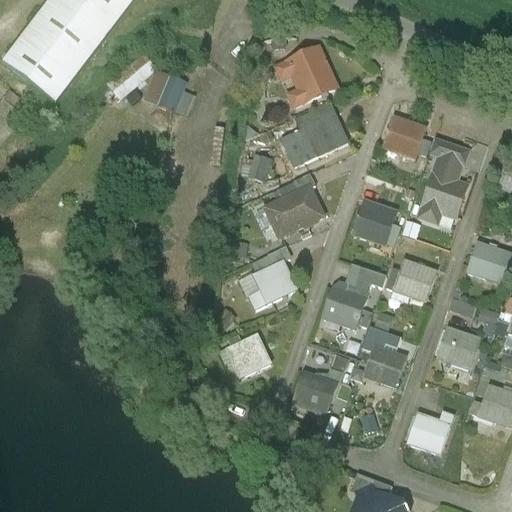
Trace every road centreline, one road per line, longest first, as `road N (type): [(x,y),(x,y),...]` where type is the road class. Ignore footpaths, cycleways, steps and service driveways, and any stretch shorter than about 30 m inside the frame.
road 1 (residential): [(388,468),(269,422),(390,90)]
road 2 (residential): [(502,133),(388,468)]
road 3 (residential): [(509,511),(388,468)]
